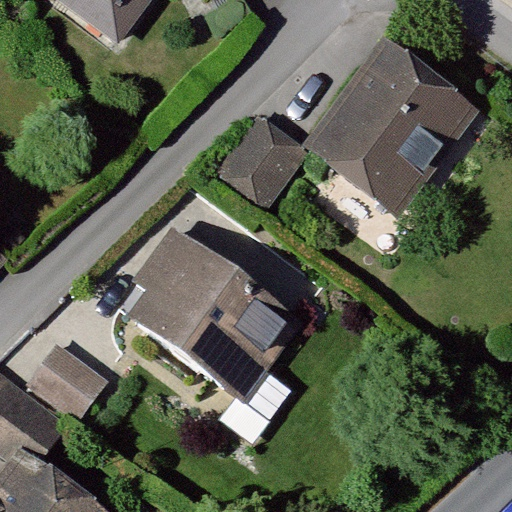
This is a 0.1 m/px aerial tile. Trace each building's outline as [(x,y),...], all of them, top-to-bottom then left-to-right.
[(84,0),(148,47),(183,0),(84,0)] [(490,97),(394,28),(318,135),(414,203),(490,97)] [(309,310),(178,221),(140,277),(154,287),(138,310),(256,389),(309,310)] [(89,419),(119,375),(64,337),(34,381),(89,419)] [(9,367),(0,378),(0,415),(48,455),(76,422),(9,367)] [(109,511),(60,478),(36,511),(109,511)]
